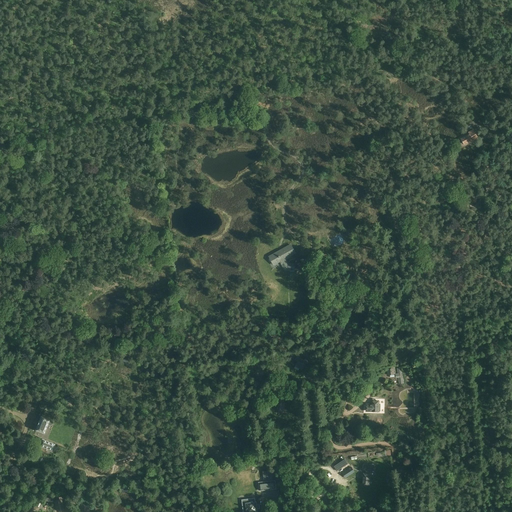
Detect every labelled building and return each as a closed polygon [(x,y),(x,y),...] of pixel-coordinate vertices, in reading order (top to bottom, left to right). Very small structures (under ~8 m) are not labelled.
[(469,132),(470,134),(461,139),(464,143),(472,138),(474,140),(478,138),(473,129),(469,132)] [(295,269),(295,264),(288,264),(285,259),(290,256),(295,253),(291,244),(269,256),(274,265),(280,261),(285,269),(295,269)] [(403,383),(401,368),(397,368),(397,373),(395,374),(396,379),(398,379),(399,384),(403,383)] [(256,382),(257,390),(267,389),(267,384),(260,384),(260,382),(256,382)] [(71,402),(69,397),(63,399),(65,405),(71,402)] [(378,400),(373,400),(373,405),(366,404),(366,410),(371,410),(371,411),(378,411),(378,400)] [(52,423),(52,421),(50,420),(41,416),(35,430),(44,434),(48,425),(50,426),(51,425),(52,423)] [(42,439),(39,446),(52,451),(55,444),(42,439)] [(337,471),(345,465),(342,460),(334,466),(337,471)] [(342,473),(345,478),(355,472),(351,466),(342,473)] [(272,470),(263,471),(264,480),(273,479),(272,470)] [(261,489),(277,487),(276,479),(260,481),(261,489)] [(259,510),(258,507),(259,507),(259,503),(258,503),(258,501),(258,500),(257,500),(255,501),(255,497),(244,498),(244,504),(248,504),(248,506),(248,508),(249,511),(250,511),(257,511),(258,510),(259,510)] [(64,509),(61,499),(54,500),(56,511),(64,509)]
